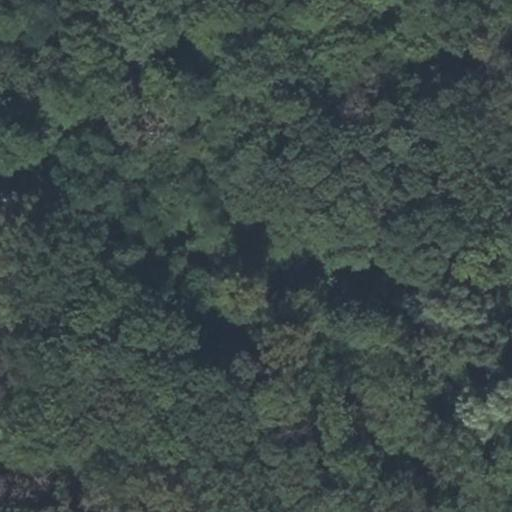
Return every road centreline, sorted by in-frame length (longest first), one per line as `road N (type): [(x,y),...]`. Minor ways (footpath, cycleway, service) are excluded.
road 1 (track): [(0,193),(131,241),(511,351)]
road 2 (track): [(57,0),(57,83),(32,205)]
